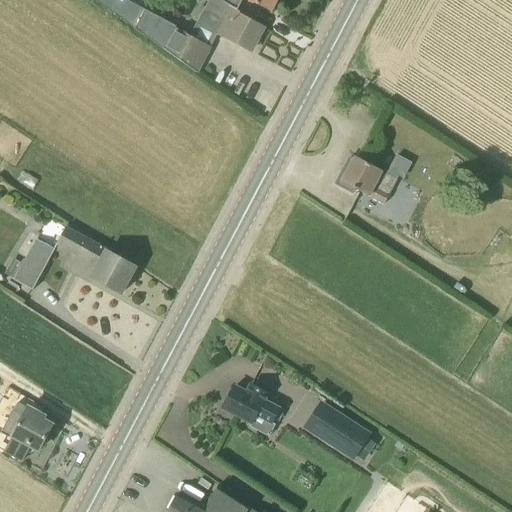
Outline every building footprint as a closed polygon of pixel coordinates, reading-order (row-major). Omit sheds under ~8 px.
[(224,2),(221,0),(210,0),(206,9),(203,7),(200,8),(195,18),(197,24),(190,36),(174,27),(162,49),(198,74),(212,48),(210,47),(217,34),(226,38),(225,39),(250,52),(263,27),(238,14),(239,12),(224,2)] [(221,0),(224,2),(224,0),(250,0),(272,11),(277,0),(221,0)] [(354,160),(350,158),(343,173),(347,175),(340,187),(353,194),(356,189),(370,197),(370,196),(386,204),(399,180),(356,157),(354,160)] [(33,291),(55,250),(67,256),(69,251),(98,267),(92,278),(122,295),(136,268),(65,229),(55,249),(38,240),(35,246),(34,246),(23,266),(13,260),(5,276),(33,291)] [(224,409),(253,424),(257,415),(272,423),(274,419),(278,421),(282,414),(278,412),(280,409),(264,401),(268,394),(252,386),(247,394),(235,387),(224,409)] [(22,462),(30,444),(39,447),(50,422),(40,418),(41,415),(24,407),(21,415),(10,411),(2,431),(13,435),(5,454),(22,462)] [(339,414),(323,439),(354,459),(365,442),(370,434),(339,414)] [(254,511),(218,487),(206,509),(179,495),(169,511),(254,511)]
